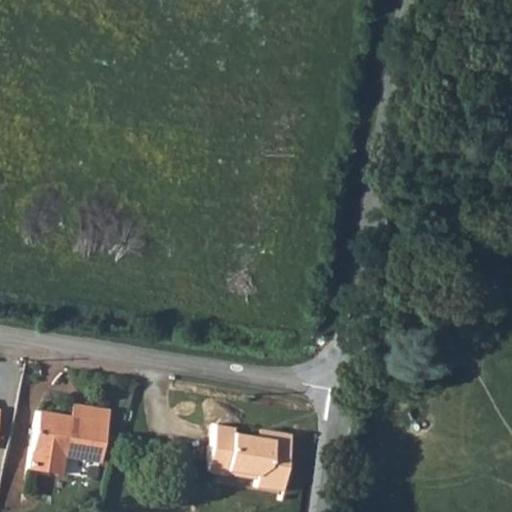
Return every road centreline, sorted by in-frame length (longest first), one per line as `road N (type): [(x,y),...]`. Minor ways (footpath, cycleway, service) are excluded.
road 1 (unclassified): [(342,390),(408,0)]
road 2 (residential): [(0,333),(342,390)]
road 3 (unclassified): [(327,511),(342,390)]
